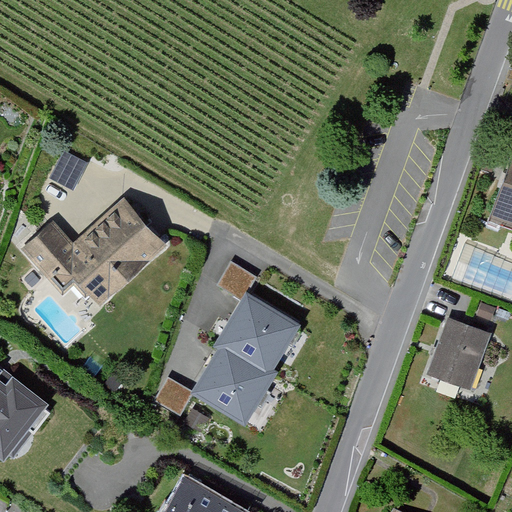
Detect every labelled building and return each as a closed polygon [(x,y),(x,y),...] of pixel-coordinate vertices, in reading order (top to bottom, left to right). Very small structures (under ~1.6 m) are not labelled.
[(511,158),(507,157),(488,208),(484,219),(511,229),(511,158)] [(164,245),(121,198),(72,243),(50,219),(18,247),(60,293),(75,280),(98,306),(164,245)] [(265,373),(275,370),(302,325),(246,291),(214,347),(218,350),(226,348),(265,373)] [(468,390),(490,332),(449,317),(427,375),(468,390)] [(218,350),(191,393),(246,428),(277,376),(279,373),(275,370),(265,373),(226,348),(218,350)] [(50,407),(0,370),(0,459),(7,464),(50,407)] [(167,376),(155,400),(181,413),(193,389),(167,376)] [(252,511),(197,478),(176,511),(252,511)]
